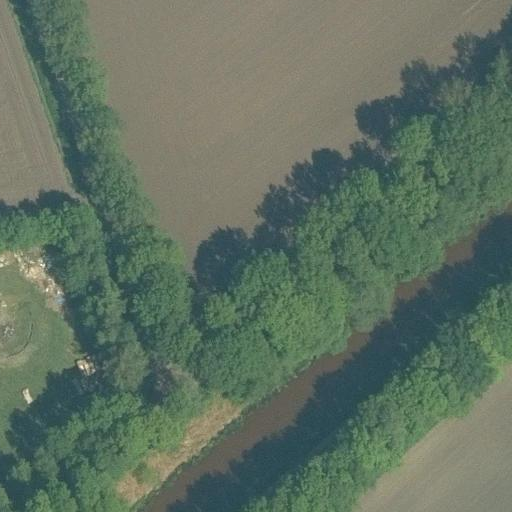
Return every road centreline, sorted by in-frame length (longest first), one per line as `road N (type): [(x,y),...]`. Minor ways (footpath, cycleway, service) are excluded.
road 1 (track): [(511,102),(157,410)]
road 2 (track): [(30,0),(156,365),(157,410)]
road 3 (track): [(157,410),(46,511)]
